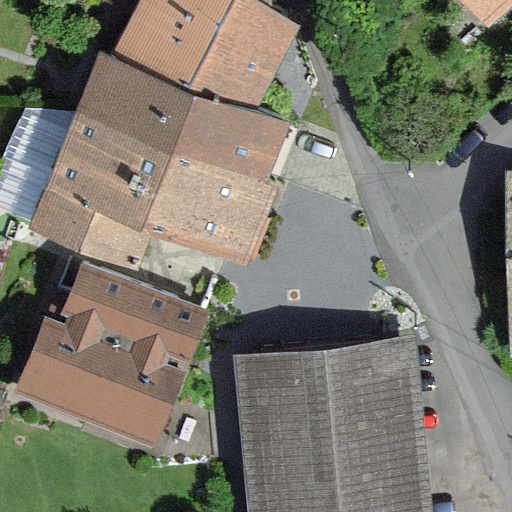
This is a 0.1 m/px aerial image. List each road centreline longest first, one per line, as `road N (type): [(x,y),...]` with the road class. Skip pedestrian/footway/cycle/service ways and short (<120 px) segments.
road 1 (residential): [(416,229),(365,158),(310,0)]
road 2 (residential): [(416,229),(511,441)]
road 3 (residential): [(511,131),(416,229)]
